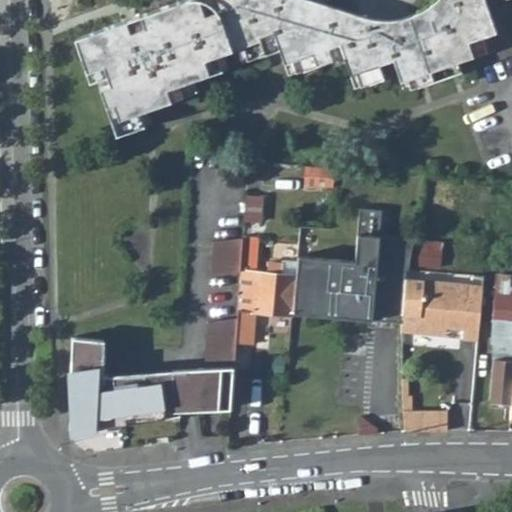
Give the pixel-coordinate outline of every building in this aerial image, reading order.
[(331,17),(321,15),(311,12),(294,6),(278,0),(169,0),(141,10),(68,36),(79,68),(96,63),(103,85),(94,88),(106,122),(178,98),(174,86),(194,79),(209,74),(204,61),(275,37),(279,50),(284,63),(339,45),(349,75),(393,61),(397,75),(469,51),(464,36),(486,29),(493,26),(484,0),(416,0),(410,7),(402,12),(393,16),(384,19),(373,20),(363,21),(353,21),(340,19),(331,17)] [(469,51),(491,44),(486,29),(464,36),(469,51)] [(279,50),(275,37),(204,61),(209,74),(279,50)] [(194,79),(174,86),(178,98),(198,91),(194,79)] [(336,185),(338,165),(307,162),(305,183),(336,185)] [(295,276),(292,315),(400,325),(401,316),(402,294),(404,282),(407,266),(412,241),(378,237),(380,211),(358,209),(353,262),(297,257),(296,265),(295,276)] [(252,311),(292,315),(292,313),(295,276),(280,274),(281,264),(269,263),(268,273),(254,271),(257,237),(242,236),(237,309),(235,342),(249,344),(252,311)] [(214,250),(212,283),(239,279),(241,245),(214,250)] [(296,265),(281,264),(280,274),(295,276),(296,265)] [(475,342),(479,288),(404,282),(400,334),(438,337),(438,329),(460,331),(459,341),(475,342)] [(511,288),(494,287),(493,297),(511,298),(511,288)] [(511,298),(493,297),(490,319),(494,320),(492,341),(494,341),(488,400),(511,402),(511,400),(511,298)] [(197,414),(229,414),(236,325),(209,330),(207,357),(206,377),(202,377),(197,414)] [(73,390),(72,431),(124,426),(124,423),(183,419),(182,414),(179,380),(135,381),(136,384),(106,387),(107,380),(108,345),(77,342),(76,390),(73,390)] [(202,377),(107,380),(106,387),(136,384),(135,381),(179,380),(182,414),(197,414),(202,377)] [(448,430),(447,410),(402,410),(404,431),(405,431),(437,430),(448,430)]
